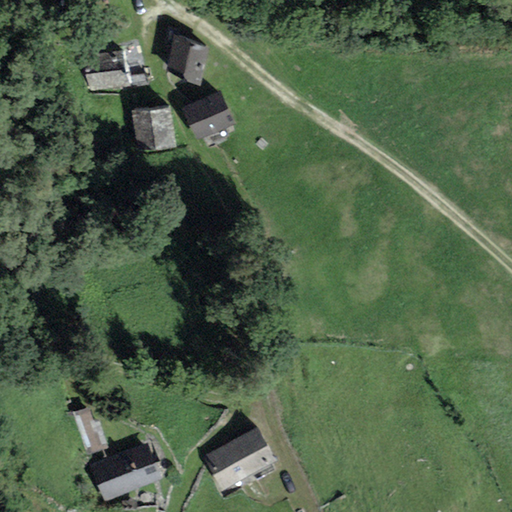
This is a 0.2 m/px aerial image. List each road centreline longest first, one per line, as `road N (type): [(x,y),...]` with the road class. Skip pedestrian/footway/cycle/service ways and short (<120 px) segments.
road 1 (track): [(511,270),(166,0)]
road 2 (track): [(163,0),(151,21),(156,70),(216,177),(232,250)]
